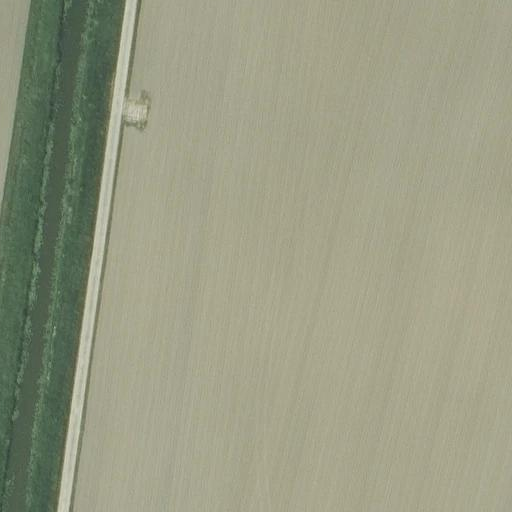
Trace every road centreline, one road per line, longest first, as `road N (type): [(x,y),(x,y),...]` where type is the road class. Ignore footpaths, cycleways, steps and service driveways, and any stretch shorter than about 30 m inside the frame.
road 1 (track): [(63,511),(132,0)]
road 2 (track): [(511,203),(117,108)]
